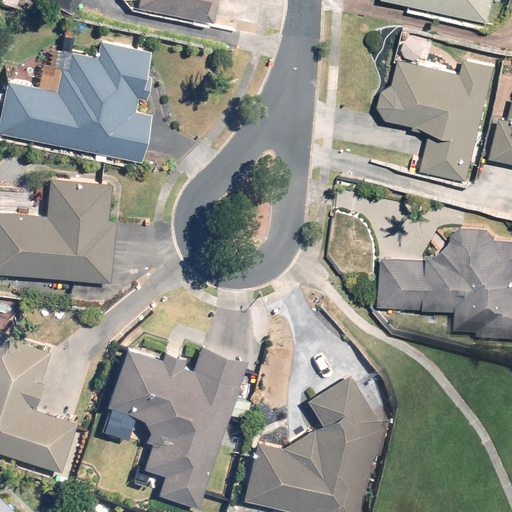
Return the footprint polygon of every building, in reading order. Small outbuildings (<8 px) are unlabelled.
[(141,0),(141,4),(216,17),(219,0),(141,0)] [(411,0),(492,18),(496,0),(411,0)] [(8,73),(0,115),(0,127),(145,154),(154,108),(139,105),(140,95),(150,96),(153,79),(147,78),(153,44),(101,35),(97,55),(72,50),(65,84),(8,73)] [(396,84),(390,82),(385,106),(391,107),(389,115),(432,125),(423,165),(472,176),(498,62),(468,55),(464,72),(402,57),(396,84)] [(511,113),(507,113),(498,154),(511,156),(511,113)] [(0,204),(0,266),(114,277),(120,216),(112,215),(115,178),(53,172),(50,209),(0,204)] [(458,219),(456,243),(434,242),(433,255),(385,252),(382,301),(460,307),(459,324),(483,325),(483,330),(511,332),(511,233),(495,233),(495,222),(458,219)] [(0,445),(63,466),(79,417),(39,403),(48,377),(43,375),(53,346),(24,336),(27,327),(0,318),(0,445)] [(185,357),(188,349),(167,343),(164,350),(129,339),(110,399),(154,413),(146,438),(151,440),(144,461),(166,469),(160,486),(201,499),(249,353),(206,338),(198,361),(185,357)] [(325,419),(283,443),(257,439),(247,495),(316,508),(314,511),(358,511),(369,455),(378,457),(385,421),(384,421),(352,370),(310,396),(325,419)] [(0,511),(19,511),(0,492),(0,511)]
